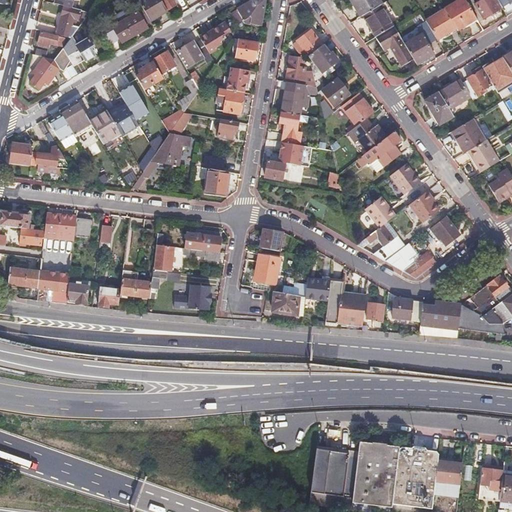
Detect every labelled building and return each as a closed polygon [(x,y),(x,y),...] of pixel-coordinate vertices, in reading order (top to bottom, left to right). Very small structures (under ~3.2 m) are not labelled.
[(137,0),(142,8),(150,21),(167,11),(160,0),(137,0)] [(163,0),(170,10),(176,6),(172,0),(163,0)] [(251,0),(251,1),(231,13),(238,24),(247,18),(248,15),(251,16),(250,24),(261,26),(263,10),(265,0),(251,0)] [(350,0),(361,17),(362,16),(379,6),(382,5),(378,0),(350,0)] [(460,0),(445,10),(457,31),(476,19),(465,2),(464,0),(460,0)] [(480,0),(481,1),(474,5),(483,19),(500,9),(494,0),(480,0)] [(511,0),(496,0),(502,8),(511,1),(511,0)] [(56,35),(70,39),(77,29),(71,28),(74,19),(77,20),(80,10),(70,8),(64,6),(56,35)] [(362,16),(375,38),(392,27),(379,6),(362,16)] [(111,23),(100,30),(109,45),(119,39),(122,44),(147,28),(152,25),(150,21),(142,8),(130,16),(126,10),(116,16),(120,22),(113,26),(111,23)] [(235,25),(226,10),(220,14),(225,22),(229,29),(235,25)] [(444,10),(425,22),(436,40),(455,29),(444,10)] [(224,35),(231,31),(229,29),(225,22),(206,34),(200,38),(206,48),(209,54),(216,49),(215,47),(222,43),(220,41),(226,37),(224,35)] [(436,40),(425,22),(416,27),(420,33),(421,35),(404,45),(414,61),(416,66),(418,64),(433,55),(428,46),(436,40)] [(392,27),(375,38),(383,51),(390,47),(402,67),(414,61),(404,45),(403,44),(393,27),(392,27)] [(308,56),(322,46),(311,31),(297,41),(308,56)] [(50,45),(63,48),(69,40),(40,33),(37,46),(49,49),(50,45)] [(79,50),(78,51),(83,61),(84,60),(85,61),(94,56),(92,52),(90,50),(93,48),(88,39),(77,46),(79,50)] [(254,61),(258,42),(240,39),(236,58),(254,61)] [(206,64),(213,60),(209,54),(206,48),(200,52),(193,42),(176,52),(186,69),(203,59),(206,64)] [(329,55),(322,46),(308,56),(321,73),(338,61),(332,53),(329,55)] [(34,56),(43,58),(54,61),(59,54),(37,48),(34,56)] [(54,61),(59,69),(64,72),(71,63),(68,57),(63,49),(59,54),(54,61)] [(71,63),(73,67),(83,61),(78,51),(75,53),(74,51),(70,53),(71,55),(68,57),(71,63)] [(511,74),(511,51),(502,57),(502,58),(511,74)] [(166,52),(152,60),(154,63),(161,74),(175,65),(166,52)] [(47,86),(59,69),(54,61),(43,58),(32,74),(35,76),(30,83),(39,90),(44,83),(47,86)] [(285,82),(287,82),(294,83),(293,84),(305,86),(316,88),(313,74),(304,73),(305,70),(303,69),(298,68),(299,60),(290,58),(285,82)] [(495,90),(511,79),(511,74),(502,58),(483,69),(495,90)] [(143,90),(163,78),(161,74),(154,63),(139,71),(141,75),(136,78),(143,90)] [(243,93),(244,93),(248,71),(230,68),(226,89),(227,90),(243,93)] [(191,76),(199,90),(203,85),(204,84),(196,70),(189,74),(191,76)] [(491,89),(481,70),(466,78),(477,97),(491,89)] [(177,103),(183,113),(199,90),(191,76),(184,81),(192,94),(177,103)] [(318,95),(324,119),(333,113),(320,96),(324,93),(333,106),(348,95),(336,78),(317,92),(318,95)] [(448,110),(470,97),(460,80),(438,92),(448,110)] [(299,115),(300,115),(302,107),(304,94),(310,95),(310,94),(318,95),(317,92),(316,88),(305,86),(293,84),(287,83),(286,83),(281,112),(299,115)] [(123,84),(116,88),(122,99),(130,94),(123,84)] [(243,93),(227,90),(223,111),(239,114),(243,93)] [(439,124),(452,116),(451,114),(448,110),(438,92),(424,101),(437,122),(439,124)] [(304,94),(302,107),(308,108),(310,95),(304,94)] [(356,127),(366,119),(373,114),(362,100),(358,94),(341,107),(345,113),(356,127)] [(150,146),(155,154),(169,133),(147,96),(138,101),(144,110),(141,112),(148,122),(149,122),(152,120),(158,129),(155,131),(160,140),(150,146)] [(121,135),(138,125),(124,101),(107,111),(120,134),(121,135)] [(504,116),(509,113),(502,101),(497,104),(504,116)] [(92,127),(89,122),(84,114),(79,104),(61,115),(67,125),(75,137),(92,127)] [(120,134),(107,111),(89,122),(92,127),(102,144),(120,134)] [(284,129),(282,143),(299,146),(301,133),(296,132),(298,121),(299,115),(281,112),(280,123),(285,124),(284,129)] [(180,118),(174,126),(188,128),(194,115),(183,113),(180,118)] [(67,125),(61,115),(48,123),(59,142),(60,141),(64,149),(77,142),(75,137),(67,125)] [(169,123),(174,126),(180,118),(175,115),(169,123)] [(364,155),(394,132),(389,125),(382,131),(377,125),(373,128),(366,119),(356,127),(344,136),(351,145),(355,143),(364,155)] [(464,153),(469,150),(484,141),(471,119),(458,127),(451,131),(464,153)] [(152,120),(149,122),(154,132),(155,131),(158,129),(152,120)] [(237,131),(238,122),(221,120),(218,137),(232,139),(234,131),(237,131)] [(71,169),(42,121),(36,124),(44,136),(46,135),(50,142),(52,148),(50,155),(32,153),(30,165),(71,169)] [(401,141),(394,132),(364,155),(363,155),(370,164),(377,159),(383,168),(401,154),(394,146),(401,141)] [(151,159),(159,160),(180,164),(183,147),(189,148),(191,138),(169,133),(155,154),(152,158),(151,159)] [(499,161),(486,140),(484,141),(469,150),(477,164),(476,165),(480,172),(499,161)] [(339,141),(330,143),(331,150),(340,149),(339,141)] [(30,165),(32,153),(33,146),(24,145),(12,143),(10,163),(21,164),(30,165)] [(299,146),(282,143),(278,162),(285,164),(300,166),(303,146),(299,146)] [(139,166),(143,172),(151,159),(152,158),(147,155),(139,166)] [(210,157),(208,169),(222,171),(224,159),(210,157)] [(151,159),(143,172),(148,176),(159,160),(151,159)] [(377,159),(370,164),(376,173),(383,168),(377,159)] [(278,162),(268,161),(265,177),(282,180),(285,164),(278,162)] [(120,173),(130,190),(133,186),(143,172),(139,166),(137,162),(120,173)] [(420,183),(406,164),(390,176),(404,195),(420,183)] [(226,198),(229,173),(222,171),(208,169),(204,195),(226,198)] [(511,176),(508,169),(497,175),(500,179),(488,186),(498,203),(507,198),(506,196),(509,194),(511,192),(511,176)] [(329,182),(340,184),(337,175),(330,173),(329,182)] [(433,199),(427,192),(409,206),(423,223),(439,211),(433,204),(431,201),(433,199)] [(365,209),(379,228),(382,226),(386,223),(395,216),(381,197),(365,209)] [(77,217),(78,211),(47,207),(45,223),(44,231),(44,237),(74,241),(75,236),(77,218),(77,217)] [(0,223),(0,225),(22,228),(27,229),(29,215),(2,211),(0,223)] [(77,218),(75,236),(89,237),(91,220),(77,218)] [(457,233),(446,218),(430,230),(438,240),(440,239),(445,246),(453,240),(452,237),(457,233)] [(393,240),(397,237),(386,223),(382,226),(393,240)] [(112,227),(102,226),(100,241),(110,242),(112,227)] [(373,255),(385,262),(396,254),(404,247),(397,237),(393,240),(382,226),(379,228),(366,239),(367,241),(369,243),(377,237),(384,247),(373,255)] [(143,229),(143,228),(133,227),(132,242),(141,244),(143,229)] [(42,237),(43,237),(44,231),(27,229),(22,228),(19,245),(25,246),(25,244),(41,245),(42,237)] [(260,248),(279,251),(282,232),(263,228),(260,248)] [(141,244),(141,247),(150,248),(152,230),(143,229),(141,244)] [(187,233),(185,249),(201,252),(202,250),(218,252),(220,242),(216,242),(216,237),(187,233)] [(357,246),(360,247),(367,241),(366,239),(357,246)] [(416,279),(436,264),(428,253),(419,259),(408,245),(404,247),(396,254),(385,262),(392,266),(413,278),(416,279)] [(165,272),(171,272),(174,248),(161,246),(156,246),(153,270),(165,272)] [(219,261),(220,254),(201,252),(185,249),(183,249),(182,255),(204,257),(204,259),(219,261)] [(275,285),(280,258),(259,254),(257,270),(260,270),(257,282),(275,285)] [(37,288),(37,289),(57,291),(61,262),(41,260),(39,271),(37,288)] [(7,284),(37,288),(39,271),(10,267),(7,284)] [(152,282),(150,299),(154,299),(156,278),(164,279),(165,272),(153,270),(152,282)] [(120,295),(135,297),(137,281),(138,274),(138,272),(123,271),(122,279),(121,284),(121,290),(120,295)] [(511,294),(511,293),(499,276),(487,285),(488,286),(490,289),(489,290),(494,296),(473,312),(482,317),(511,294)] [(328,290),(329,291),(330,282),(308,279),(306,297),(305,298),(319,300),(319,303),(325,304),(325,301),(326,301),(328,290)] [(135,297),(150,299),(152,282),(139,281),(137,281),(135,297)] [(362,327),(366,296),(342,293),(343,283),(330,282),(329,291),(325,323),(362,327)] [(86,305),(89,286),(70,284),(67,303),(86,305)] [(109,288),(101,287),(98,307),(109,308),(109,304),(117,305),(119,290),(114,289),(114,286),(109,285),(109,288)] [(190,298),(176,296),(174,308),(209,311),(210,304),(212,304),(213,295),(211,294),(212,287),(192,285),(190,298)] [(462,306),(473,312),(494,296),(489,290),(490,289),(488,286),(462,306)] [(303,317),(305,298),(306,297),(277,292),(273,312),(303,317)] [(511,325),(511,294),(482,317),(504,330),(511,325)] [(411,321),(413,301),(395,299),(393,319),(411,321)] [(421,322),(423,306),(423,302),(413,301),(411,321),(421,322)] [(433,327),(436,302),(435,302),(435,307),(423,306),(421,322),(420,326),(433,327)] [(457,330),(458,328),(461,305),(436,302),(433,327),(457,330)] [(383,321),(385,306),(368,304),(366,319),(383,321)] [(458,328),(505,335),(504,330),(482,317),(473,312),(462,306),(461,305),(458,328)] [(391,509),(391,505),(398,450),(399,447),(386,446),(386,444),(372,443),(371,444),(359,442),(358,452),(357,458),(352,495),(351,504),(391,509)] [(358,452),(318,447),(317,450),(348,454),(348,457),(357,458),(358,452)] [(431,510),(433,495),(437,462),(438,455),(436,452),(426,451),(426,450),(424,448),(413,447),(411,448),(411,449),(401,448),(398,450),(391,505),(431,510)] [(311,505),(350,511),(351,504),(352,495),(343,494),(348,457),(348,454),(317,450),(311,505)] [(458,499),(462,465),(437,462),(433,495),(458,499)] [(501,483),(502,472),(481,470),(479,486),(489,487),(489,481),(501,483)] [(511,473),(502,472),(501,483),(498,508),(511,509),(511,473)]
